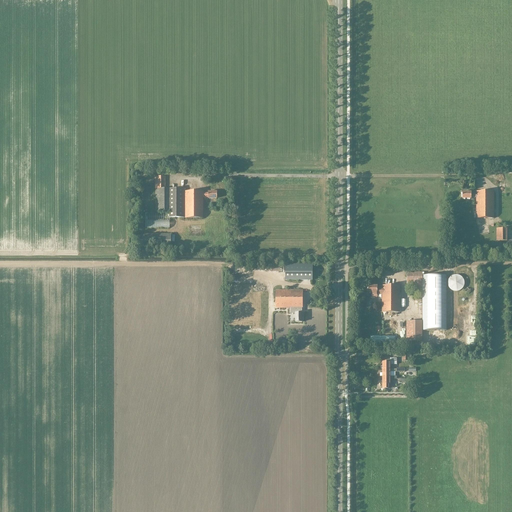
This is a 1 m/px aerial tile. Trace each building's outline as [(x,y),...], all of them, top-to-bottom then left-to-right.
[(165,189),(165,176),(155,176),(155,189),(155,211),(169,211),(169,213),(145,213),(145,228),(169,228),(169,218),(185,218),(203,218),(203,197),(208,197),(208,198),(217,198),(217,192),(208,192),(208,193),(203,193),(203,191),(185,191),(185,189),(165,189)] [(494,218),(494,191),(476,192),(476,193),(471,193),(471,192),(462,192),(462,199),(471,199),(471,198),(476,198),(476,218),(494,218)] [(507,241),(507,228),(496,228),(496,241),(507,241)] [(171,234),(141,234),(141,249),(171,249),(171,234)] [(285,280),(312,280),(312,265),(285,265),(285,280)] [(422,272),(407,272),(407,286),(423,286),(423,330),(445,331),(445,275),(422,275),(422,272)] [(455,292),(456,292),(458,291),(460,291),(461,290),(462,288),(463,287),(464,285),(464,284),(464,282),(463,281),(463,279),(462,278),(461,277),(460,276),(458,276),(457,275),(455,275),(454,276),(453,276),(451,276),(450,277),(449,278),(449,279),(448,281),(448,282),(447,284),(448,285),(448,287),(449,289),(450,290),(452,291),(453,291),(455,292)] [(377,286),(368,286),(368,292),(372,292),(372,297),(377,297),(377,294),(382,295),(382,312),(399,312),(400,286),(382,285),(382,287),(377,287),(377,286)] [(302,308),(302,290),(275,290),(275,308),(296,308),(296,313),(295,313),(295,322),(302,322),(302,313),(301,313),(301,308),(302,308)] [(406,321),(406,342),(421,342),(421,321),(406,321)] [(393,369),(393,364),(396,364),(396,358),(390,358),(390,362),(382,362),(382,369),(398,369),(398,368),(396,368),(396,369),(393,369)] [(390,376),(390,372),(404,372),(404,368),(398,368),(398,369),(382,369),(382,376),(390,376)] [(392,380),(393,379),(396,379),(396,376),(390,376),(382,376),(382,381),(381,381),(381,387),(389,387),(389,384),(392,384),(392,380)]
